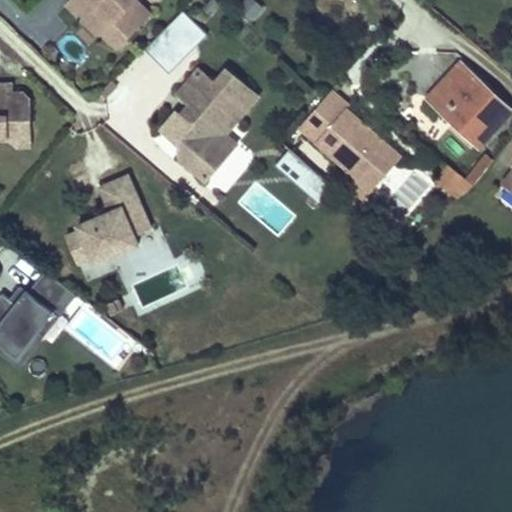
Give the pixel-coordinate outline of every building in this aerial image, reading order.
[(86,15),(71,0),(68,0),(65,3),(97,35),(101,32),(100,31),(106,25),(91,10),(86,15)] [(71,0),(86,15),(91,10),(106,25),(100,31),(101,32),(116,46),(149,13),(135,0),(71,0)] [(256,0),(243,0),(237,7),(252,20),(264,7),(256,0)] [(183,9),(145,48),(170,72),(208,33),(183,9)] [(511,108),(462,62),(430,97),(480,142),(511,108)] [(177,156),(202,178),(223,154),(212,144),(223,131),(255,95),(224,68),(212,82),(196,68),(175,92),(193,108),(183,119),(173,110),(158,128),(175,143),(177,156)] [(14,130),(30,130),(29,98),(22,91),(12,91),(11,82),(0,82),(0,139),(8,139),(14,130)] [(403,155),(348,107),(351,104),(333,88),(300,126),(358,176),(360,178),(372,164),(385,176),(403,155)] [(31,145),(30,130),(14,130),(8,139),(17,145),(31,145)] [(234,141),(223,131),(212,144),(223,154),(234,141)] [(241,143),(211,179),(225,191),(255,155),(241,143)] [(319,200),(332,183),(287,148),(274,165),(319,200)] [(450,185),(460,174),(446,162),(436,173),(450,185)] [(361,204),(385,176),(372,164),(360,178),(358,176),(345,190),(361,204)] [(511,171),(500,186),(511,196),(511,171)] [(149,227),(125,173),(97,186),(108,209),(76,224),(78,229),(64,235),(76,262),(90,256),(93,261),(136,242),(132,234),(149,227)] [(0,297),(0,340),(21,356),(56,311),(60,315),(77,293),(47,269),(30,290),(28,288),(17,302),(11,297),(4,292),(0,297)] [(22,284),(11,297),(17,302),(28,288),(22,284)] [(0,340),(0,349),(21,366),(60,315),(56,311),(21,356),(0,340)]
